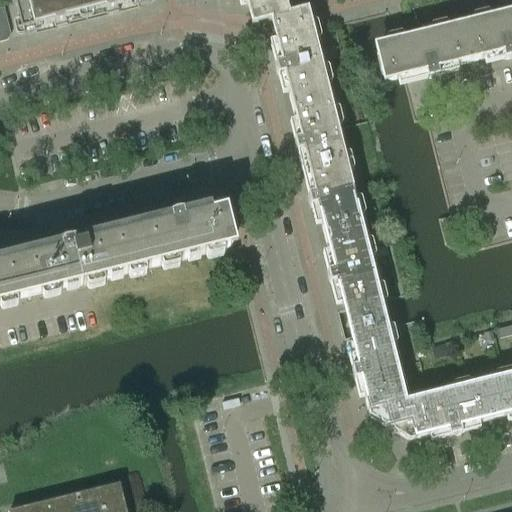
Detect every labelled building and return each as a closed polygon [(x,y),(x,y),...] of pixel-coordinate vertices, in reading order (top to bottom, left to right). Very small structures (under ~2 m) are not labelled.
[(0,0),(0,43),(4,42),(5,42),(6,41),(7,41),(8,40),(8,39),(9,38),(9,37),(9,35),(9,34),(3,10),(0,10),(0,0)] [(81,0),(13,0),(21,31),(85,14),(81,0)] [(81,0),(85,14),(142,0),(81,0)] [(288,16),(284,0),(243,0),(245,6),(251,27),(270,23),(269,21),(288,17),(288,16)] [(329,97),(315,42),(307,11),(288,16),(288,17),(269,21),(270,23),(280,63),(274,65),(274,66),(274,68),(274,69),(275,71),(276,74),(277,76),(277,77),(283,75),(291,107),(329,97)] [(511,12),(460,25),(470,63),(502,55),(503,61),(504,61),(507,61),(509,61),(511,59),(511,12)] [(470,63),(460,25),(400,40),(393,42),(383,45),(378,48),(376,52),(376,60),(380,73),(383,79),(387,82),(393,83),(410,78),(425,75),(426,80),(428,80),(431,80),(433,80),(435,79),(437,78),(439,77),(437,72),(470,63)] [(329,97),(291,107),(299,140),(293,142),(294,143),(294,144),(294,146),(294,148),(295,151),(296,153),(296,154),(302,152),(307,174),(345,164),(329,97)] [(362,229),(354,200),(345,164),(307,174),(313,194),(307,196),(307,197),(307,199),(307,201),(308,203),(308,205),(310,207),(310,208),(316,207),(324,239),(362,229)] [(0,307),(168,265),(225,251),(235,248),(226,210),(183,221),(182,215),(181,215),(177,216),(175,216),(173,217),(171,218),(170,218),(171,224),(106,240),(104,235),(71,243),(67,243),(66,243),(63,244),(61,246),(59,246),(61,252),(0,267),(0,307)] [(382,306),(369,259),(362,229),(324,239),(332,272),(326,273),(326,274),(326,275),(327,278),(327,280),(328,282),(329,284),(329,285),(335,284),(346,326),(384,316),(384,314),(382,306)] [(405,403),(389,336),(384,316),(346,326),(356,368),(350,369),(351,370),(350,372),(351,373),(351,375),(351,376),(351,377),(352,379),(353,380),(353,381),(359,380),(368,413),(384,409),(383,408),(405,403)] [(511,327),(497,331),(499,340),(511,336),(511,327)] [(492,334),(484,336),(486,344),(494,342),(492,334)] [(511,375),(483,383),(492,421),(511,416),(511,375)] [(492,421),(483,383),(405,403),(383,408),(384,409),(389,430),(410,425),(414,441),(447,433),(449,438),(450,438),(452,438),(456,437),(458,437),(460,436),(461,435),(459,429),(492,421)] [(125,511),(119,486),(12,511),(125,511)]
